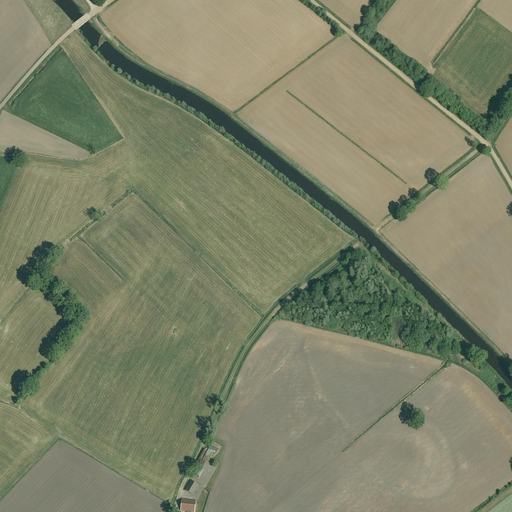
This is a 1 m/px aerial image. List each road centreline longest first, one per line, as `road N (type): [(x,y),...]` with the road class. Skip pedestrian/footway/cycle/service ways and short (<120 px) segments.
road 1 (track): [(358,244),(280,305),(244,349),(171,511)]
road 2 (track): [(311,0),(485,143),(511,185)]
road 3 (track): [(485,143),(375,230)]
road 4 (unclassified): [(0,107),(90,15)]
